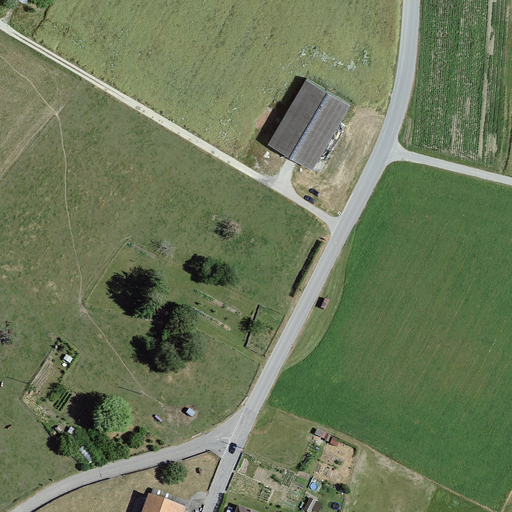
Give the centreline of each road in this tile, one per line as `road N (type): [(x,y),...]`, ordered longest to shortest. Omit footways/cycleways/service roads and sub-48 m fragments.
road 1 (tertiary): [(413,0),(409,63),(384,149),(239,440)]
road 2 (track): [(342,230),(0,25)]
road 3 (residential): [(239,440),(219,437),(95,474),(24,511)]
road 4 (track): [(384,149),(511,180)]
